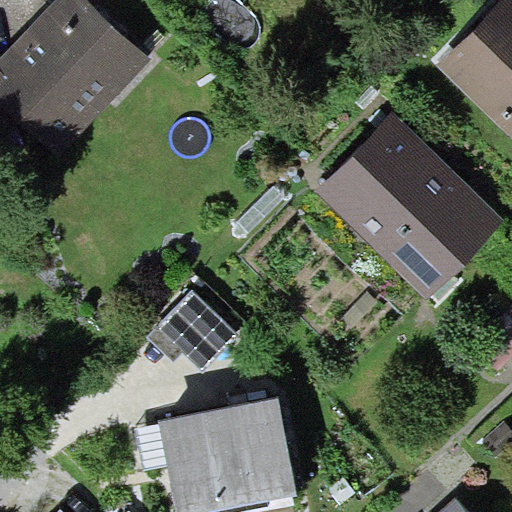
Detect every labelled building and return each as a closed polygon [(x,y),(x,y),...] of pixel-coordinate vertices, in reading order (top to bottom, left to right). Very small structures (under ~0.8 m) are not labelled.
[(0,138),(24,112),(61,144),(145,50),(88,0),(58,0),(0,65),(0,138)] [(511,0),(494,0),(436,62),(509,131),(511,127),(511,0)] [(489,217),(390,116),(319,185),(418,286),(489,217)] [(239,327),(194,285),(150,330),(174,353),(184,342),(205,362),(239,327)] [(282,379),(159,403),(178,500),(301,476),(282,379)]
